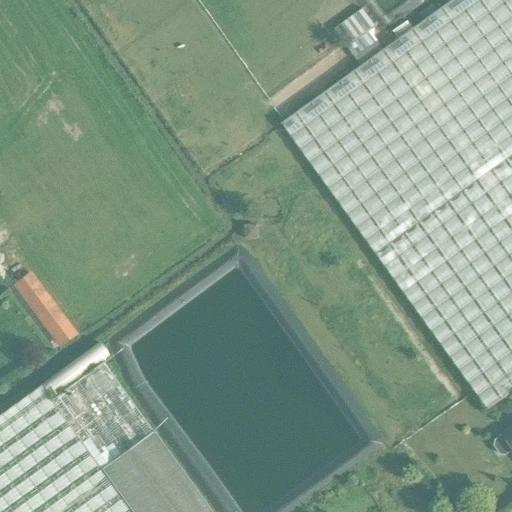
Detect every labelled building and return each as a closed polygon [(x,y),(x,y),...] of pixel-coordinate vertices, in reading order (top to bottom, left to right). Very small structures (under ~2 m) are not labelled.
[(511,0),(455,0),(285,123),(282,125),(310,164),(478,398),(488,411),(511,393),(511,0)] [(347,31),(358,46),(370,37),(367,33),(371,31),(362,19),(347,31)] [(0,511),(131,511),(101,470),(153,433),(103,364),(51,401),(40,387),(0,415),(0,511)] [(511,430),(496,442),(495,448),(501,456),(507,457),(511,452),(511,430)] [(210,511),(153,433),(101,470),(131,511),(210,511)]
